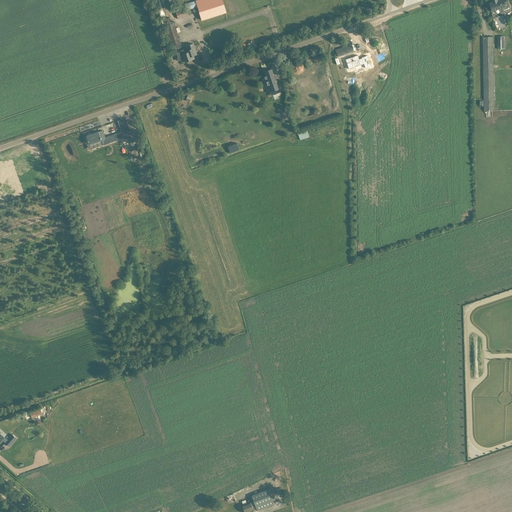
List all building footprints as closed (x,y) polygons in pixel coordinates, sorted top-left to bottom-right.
[(183,5),(184,10),(185,11),(198,7),(195,0),(183,5)] [(221,0),(196,0),(195,0),(202,19),(226,11),(221,0)] [(508,1),(505,2),(504,0),(499,0),(490,3),(492,8),(493,11),(497,9),(502,8),(503,12),(511,9),(508,1)] [(172,22),(171,22),(165,24),(173,46),(181,43),(174,24),(173,25),(172,22)] [(495,111),(493,36),(482,36),(484,111),(495,111)] [(193,55),(197,54),(193,43),(186,46),(188,49),(176,53),(178,58),(177,58),(178,61),(181,60),(181,59),(184,58),(185,61),(194,58),(193,55)] [(353,51),(351,44),(335,49),(338,56),(353,51)] [(362,56),(363,57),(359,58),(358,54),(345,59),(349,69),(364,63),(365,68),(371,65),(367,55),(362,56)] [(459,164),(458,54),(424,55),(424,116),(418,116),(418,121),(425,121),(425,164),(429,164),(429,167),(456,167),(456,164),(459,164)] [(417,105),(417,55),(383,56),(384,94),(402,94),(402,105),(417,105)] [(299,71),(302,80),(316,75),(314,66),(299,71)] [(265,75),(262,76),(267,93),(270,92),(272,96),(281,93),(274,73),(272,68),(264,71),(265,75)] [(123,138),(131,135),(130,130),(129,127),(127,123),(126,118),(118,121),(117,121),(119,125),(121,132),(123,138)] [(307,129),(297,132),(300,140),(309,137),(307,129)] [(120,139),(118,133),(105,137),(103,130),(86,136),(91,149),(120,139)] [(133,151),(129,138),(124,140),(128,152),(133,151)] [(237,143),(228,146),(230,153),(239,149),(237,143)] [(418,164),(418,158),(385,159),(385,165),(396,165),(397,170),(409,169),(409,165),(418,164)] [(42,414),(42,413),(40,408),(29,411),(31,418),(42,414)] [(261,412),(158,453),(167,475),(206,459),(208,463),(171,478),(182,506),(214,493),(216,499),(274,476),(267,456),(198,484),(196,481),(262,454),(256,439),(215,455),(214,451),(268,429),(261,412)] [(5,442),(9,446),(17,438),(12,434),(7,439),(5,442)] [(248,503),(246,503),(242,505),(244,511),(247,511),(256,509),(257,511),(273,505),(268,490),(251,496),(252,498),(247,500),(248,503)]
